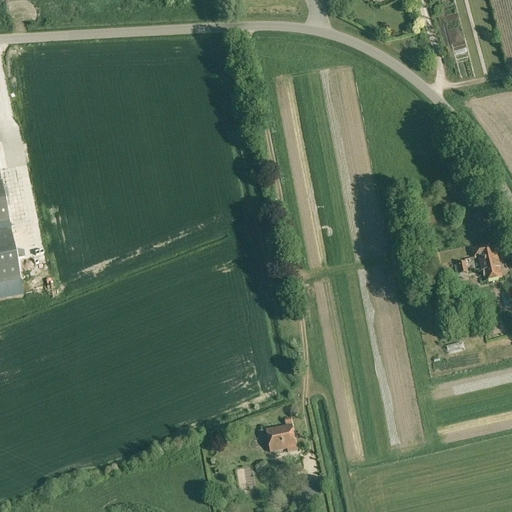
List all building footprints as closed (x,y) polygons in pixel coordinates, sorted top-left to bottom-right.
[(449,171),(449,172),(449,173),(449,174),(450,175),(451,176),(452,176),(453,177),(454,177),(455,177),(456,177),(457,176),(458,176),(458,175),(459,175),(459,174),(460,173),(460,172),(460,170),(460,169),(459,169),(459,168),(458,167),(457,166),(456,166),(455,166),(454,166),(453,166),(452,166),(451,167),(450,167),(450,168),(449,169),(449,170),(449,171)] [(0,221),(9,220),(0,175),(0,221)] [(0,283),(20,279),(11,229),(0,231),(0,283)] [(497,254),(502,253),(500,244),(472,250),(474,259),(479,258),(484,282),(503,278),(497,254)] [(457,264),(459,275),(468,273),(466,262),(457,264)] [(287,450),(287,454),(297,452),(292,426),(266,431),(270,453),(287,450)] [(303,497),(321,494),(319,482),(301,485),(303,497)]
